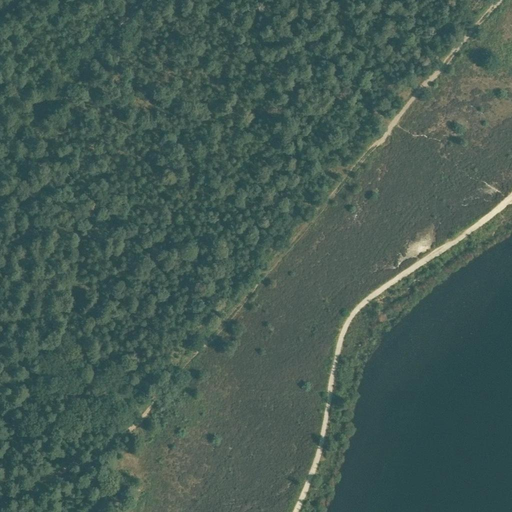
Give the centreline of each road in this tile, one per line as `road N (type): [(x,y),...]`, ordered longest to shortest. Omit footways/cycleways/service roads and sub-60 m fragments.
road 1 (unknown): [(490,0),(121,419),(0,498)]
road 2 (track): [(295,511),(316,465),(334,362),(354,312),(511,197)]
